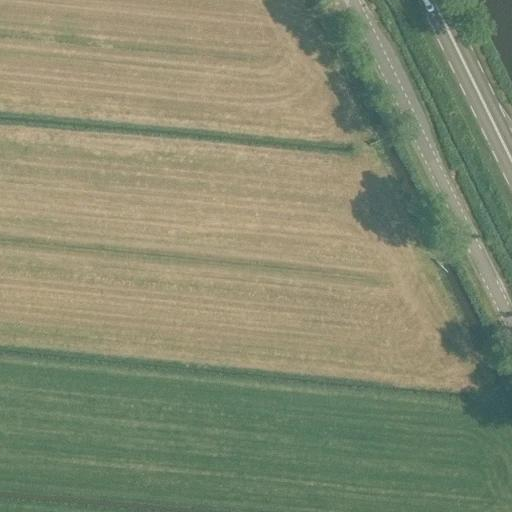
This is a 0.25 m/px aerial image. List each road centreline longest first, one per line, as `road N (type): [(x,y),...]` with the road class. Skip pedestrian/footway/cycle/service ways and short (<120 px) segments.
road 1 (unclassified): [(511,324),(359,0)]
road 2 (primary): [(511,169),(429,0)]
